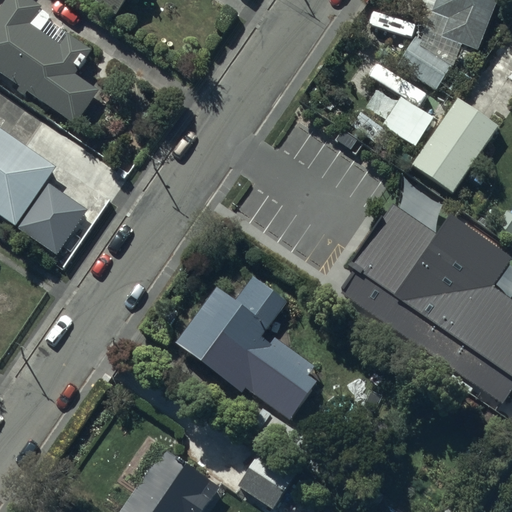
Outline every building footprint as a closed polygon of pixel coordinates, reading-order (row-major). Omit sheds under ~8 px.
[(42,10),(27,0),(13,0),(0,20),(0,72),(80,126),(105,89),(82,74),(96,52),(75,38),(68,49),(60,43),(68,30),(56,22),(58,20),(42,9),(42,10)] [(92,0),(119,19),(131,0),(92,0)] [(484,47),(501,0),(446,0),(442,12),(458,18),(451,34),(484,47)] [(453,71),(417,46),(403,68),(438,92),(453,71)] [(497,113),(467,94),(416,170),(458,199),(504,130),(495,124),(501,116),(497,113)] [(398,139),(365,114),(355,127),(388,152),(398,139)] [(0,212),(65,256),(94,213),(53,185),(63,171),(0,128),(0,212)] [(311,162),(308,166),(264,226),(312,261),(359,197),(311,162)] [(511,262),(511,261),(456,225),(443,244),(400,216),(345,294),(508,409),(511,404),(511,302),(493,291),(511,262)] [(221,292),(215,300),(181,347),(247,395),(252,388),(261,395),(268,385),(299,409),(315,387),(310,384),(321,369),(273,334),(296,303),(257,275),(237,303),(221,292)] [(269,412),(268,413),(253,433),(285,457),(301,436),(269,412)] [(139,474),(146,480),(125,511),(208,511),(223,490),(172,457),(175,452),(160,442),(139,474)] [(273,511),(296,467),(266,452),(244,495),(273,511)]
